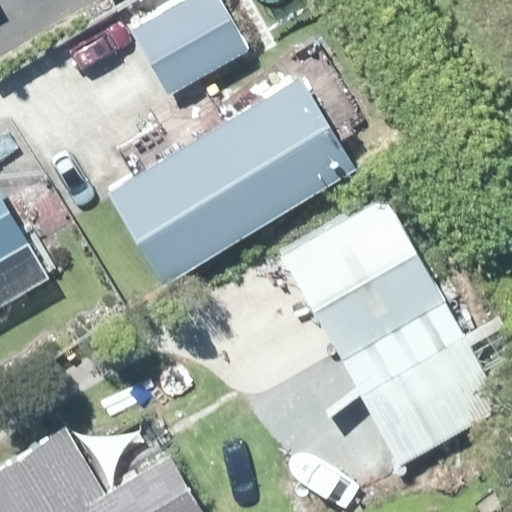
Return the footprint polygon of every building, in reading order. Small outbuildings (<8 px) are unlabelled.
[(166,0),(127,21),(163,88),(241,45),(216,0),(166,0)] [(159,279),(349,164),(296,76),(106,192),(159,279)] [(28,207),(54,193),(43,175),(18,189),(28,207)] [(275,247),(334,350),(356,388),(460,329),(381,188),(275,247)] [(0,243),(18,232),(0,200),(0,243)] [(462,342),(388,382),(405,413),(478,374),(462,342)] [(486,368),(495,395),(511,390),(511,378),(506,361),(486,368)] [(100,485),(76,446),(60,419),(0,455),(0,511),(193,511),(201,508),(164,448),(100,485)] [(511,436),(494,446),(511,478),(511,477),(511,436)]
